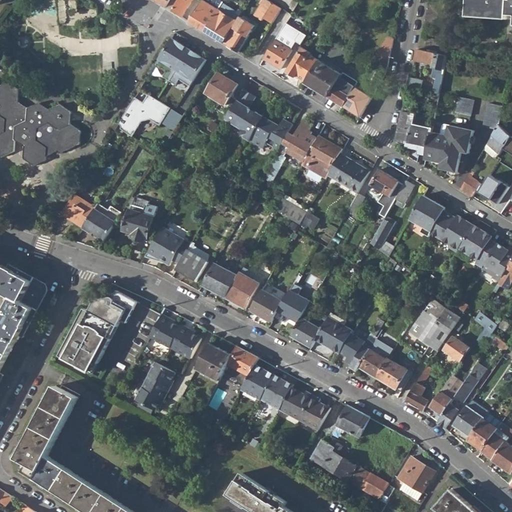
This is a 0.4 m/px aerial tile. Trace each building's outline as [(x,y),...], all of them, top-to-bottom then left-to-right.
[(179,0),(173,10),(183,16),(193,0),(179,0)] [(266,18),(274,23),(283,9),(268,0),(265,0),(256,15),(264,21),(266,18)] [(511,0),(468,0),(468,15),(507,18),(507,14),(511,14),(511,0)] [(213,21),(207,31),(226,42),(239,20),(241,17),(238,15),(239,13),(224,3),(213,21)] [(191,21),(207,31),(213,21),(197,11),(191,21)] [(226,42),(240,51),(253,31),(247,27),(250,21),(249,21),(243,18),(241,16),(241,17),(239,20),(226,42)] [(257,26),(250,21),(247,27),(253,31),(257,26)] [(266,58),(282,69),(294,50),(292,50),(298,41),(296,40),(301,31),(288,23),(266,58)] [(375,57),(389,66),(391,56),(395,38),(388,33),(383,44),(375,57)] [(289,70),(307,82),(321,60),(310,54),(312,52),(304,47),(289,70)] [(435,91),(441,92),(443,84),(441,83),(448,55),(417,49),(415,60),(435,64),(435,66),(436,67),(434,77),(438,78),(435,91)] [(177,88),(180,89),(181,89),(184,88),(186,86),(196,69),(172,56),(163,73),(175,79),(175,85),(177,88)] [(307,82),(330,96),(336,85),(343,74),(321,60),(307,82)] [(209,94),(228,105),(241,86),(222,74),(209,94)] [(26,159),(37,166),(48,160),(49,156),(59,151),(62,153),(82,143),(83,130),(71,123),(73,110),(62,103),(51,109),(40,102),(29,107),(20,101),(20,88),(10,81),(0,85),(0,153),(6,157),(17,151),(18,140),(27,146),(26,159)] [(330,96),(345,106),(353,92),(355,90),(348,85),(345,90),(336,85),(330,96)] [(345,106),(362,116),(373,97),(357,86),(355,90),(353,92),(345,106)] [(245,136),(252,140),(266,116),(252,108),(259,97),(247,90),(229,119),(244,128),(245,136)] [(456,113),(471,116),(475,99),(459,97),(456,113)] [(484,126),(498,128),(500,124),(504,105),(489,102),(484,126)] [(156,134),(170,143),(185,118),(189,112),(181,107),(168,129),(171,131),(170,133),(161,127),(156,134)] [(398,140),(409,143),(413,123),(415,124),(417,114),(404,111),(398,140)] [(268,141),(281,149),(295,125),(284,119),(281,125),(266,116),(252,140),(264,147),(268,141)] [(310,155),(319,139),(309,133),(314,124),(305,119),(290,144),(299,149),(295,156),(305,162),(310,155)] [(421,154),(428,156),(433,133),(434,128),(427,126),(429,121),(422,119),(421,125),(415,124),(413,123),(409,143),(408,147),(421,150),(421,154)] [(498,128),(486,149),(496,156),(499,155),(502,151),(504,147),(511,137),(511,135),(500,124),(498,128)] [(442,169),(459,172),(463,152),(470,154),(474,130),(450,126),(448,136),(442,135),(433,133),(428,156),(427,160),(442,163),(442,169)] [(310,155),(334,169),(342,154),(345,149),(321,135),(319,139),(310,155)] [(511,161),(511,155),(504,147),(502,151),(511,161)] [(330,176),(359,193),(360,192),(362,189),(372,171),(342,154),(334,169),(330,176)] [(269,171),(276,175),(283,162),(276,158),(269,171)] [(406,185),(382,170),(372,184),(386,193),(383,205),(386,206),(381,214),(387,218),(398,199),(406,185)] [(462,189),(474,196),(482,183),(474,178),(475,175),(472,173),(462,189)] [(82,186),(87,189),(94,178),(88,175),(82,186)] [(398,199),(406,203),(416,185),(408,180),(406,185),(398,199)] [(474,196),(481,201),(490,188),(482,183),(474,196)] [(369,193),(362,189),(360,192),(359,193),(352,206),(359,210),(369,193)] [(511,195),(507,192),(499,203),(507,208),(511,200),(511,195)] [(64,214),(85,227),(98,207),(77,193),(64,214)] [(422,232),(430,237),(432,233),(446,210),(447,207),(426,195),(411,220),(425,227),(422,232)] [(302,224),(308,213),(285,198),(278,211),(302,225),(302,224)] [(215,205),(226,212),(229,206),(217,200),(215,205)] [(106,240),(125,211),(114,204),(111,208),(101,201),(98,207),(85,227),(106,240)] [(134,237),(147,241),(148,237),(150,237),(157,217),(133,209),(127,230),(135,233),(134,237)] [(308,213),(302,224),(308,228),(310,224),(318,228),(323,220),(312,214),(314,212),(310,209),(308,213)] [(460,248),(475,224),(459,214),(458,217),(446,210),(432,233),(450,244),(451,248),(458,252),(460,248)] [(373,242),(391,256),(396,246),(386,240),(394,225),(385,220),(373,242)] [(484,267),(498,243),(492,239),(494,236),(475,224),(460,248),(479,259),(476,263),(484,267)] [(185,241),(186,239),(165,227),(148,257),(156,259),(157,255),(164,257),(166,261),(171,265),(175,259),(181,263),(192,244),(185,241)] [(199,280),(210,260),(193,251),(196,246),(201,237),(197,234),(193,242),(192,244),(181,263),(178,269),(199,280)] [(500,281),(511,261),(511,253),(509,252),(511,250),(499,243),(498,243),(484,267),(483,269),(494,276),(493,277),(500,281)] [(209,253),(196,246),(193,251),(210,260),(209,253)] [(205,283),(229,296),(242,272),(218,259),(205,283)] [(511,261),(500,281),(497,286),(494,290),(498,292),(502,283),(509,287),(511,281),(511,261)] [(0,317),(0,380),(1,381),(6,373),(1,371),(18,340),(19,341),(23,334),(26,335),(49,292),(48,284),(11,264),(9,268),(0,263),(0,292),(10,298),(0,317)] [(242,272),(229,296),(248,307),(262,283),(255,279),(258,274),(246,267),(242,272)] [(429,280),(435,284),(439,278),(434,274),(429,280)] [(252,310),(273,321),(285,300),(265,289),(252,310)] [(278,322),(295,332),(306,312),(317,294),(308,289),(304,296),(307,298),(301,307),(298,306),(294,313),(286,308),(278,322)] [(86,307),(60,355),(79,365),(78,366),(90,372),(91,370),(96,361),(99,363),(123,319),(129,323),(141,302),(118,290),(115,297),(113,296),(110,299),(108,298),(108,299),(99,315),(95,312),(86,307)] [(412,332),(439,351),(463,317),(435,298),(412,332)] [(99,315),(108,299),(101,300),(95,312),(99,315)] [(469,305),(462,301),(459,306),(465,311),(469,305)] [(497,323),(482,310),(476,319),(487,327),(494,332),(501,322),(499,320),(497,323)] [(317,339),(324,327),(310,319),(312,314),(306,312),(295,332),(293,334),(313,346),(317,339)] [(171,318),(163,314),(158,323),(151,336),(191,359),(203,338),(196,334),(190,331),(191,329),(183,325),(182,327),(176,324),(170,320),(171,318)] [(332,347),(342,352),(354,333),(356,330),(330,316),(328,320),(324,327),(317,339),(327,344),(328,342),(333,345),(332,347)] [(500,325),(507,331),(511,323),(511,322),(505,318),(500,325)] [(370,336),(353,365),(352,365),(359,370),(362,365),(372,348),(376,343),(371,339),(373,338),(374,338),(385,321),(381,319),(370,336)] [(482,335),(493,343),(495,341),(499,336),(494,332),(487,327),(482,335)] [(364,332),(357,328),(356,330),(354,333),(360,337),(364,332)] [(354,333),(342,352),(349,356),(346,361),(353,365),(370,336),(364,332),(360,337),(354,333)] [(446,349),(463,362),(473,348),(456,336),(446,349)] [(495,341),(507,351),(511,345),(506,341),(499,336),(495,341)] [(198,367),(221,380),(226,370),(230,363),(235,355),(212,342),(198,367)] [(376,343),(372,348),(382,354),(386,348),(376,342),(376,343)] [(230,363),(226,370),(239,378),(241,383),(246,386),(252,376),(258,364),(262,358),(239,346),(235,355),(230,363)] [(372,348),(362,365),(379,376),(390,359),(382,354),(372,348)] [(379,376),(396,387),(408,368),(391,357),(390,359),(379,376)] [(406,400),(424,410),(429,402),(422,396),(428,388),(424,385),(440,362),(434,359),(406,400)] [(96,361),(91,370),(94,372),(99,363),(96,361)] [(167,400),(174,386),(173,385),(176,379),(179,373),(159,362),(138,400),(143,403),(139,409),(153,417),(157,410),(158,411),(162,405),(165,399),(167,400)] [(459,393),(457,396),(465,402),(488,369),(480,363),(459,393)] [(264,400),(277,376),(258,364),(252,376),(246,386),(244,389),(264,400)] [(277,376),(264,400),(282,409),(294,388),(295,386),(277,376)] [(25,470),(89,511),(136,511),(49,455),(80,397),(57,384),(18,458),(28,464),(25,470)] [(282,410),(301,421),(315,395),(307,391),(306,394),(294,388),(282,409),(282,410)] [(433,405),(444,414),(451,404),(457,396),(459,393),(456,391),(451,397),(443,391),(433,405)] [(301,421),(320,431),(333,408),(321,402),(322,399),(315,395),(301,421)] [(459,409),(451,404),(444,414),(439,421),(447,428),(459,409)] [(455,425),(472,437),(485,418),(486,417),(469,404),(455,425)] [(340,424),(361,436),(372,417),(350,405),(340,424)] [(472,437),(485,447),(499,428),(485,418),(472,437)] [(484,449),(496,458),(508,441),(511,435),(511,428),(503,421),(499,428),(485,447),(484,449)] [(234,435),(242,439),(245,433),(238,429),(234,435)] [(350,479),(381,499),(390,484),(340,454),(345,445),(340,442),(338,443),(333,440),(330,444),(323,440),(312,458),(348,480),(350,479)] [(496,458),(511,470),(511,444),(508,441),(496,458)] [(400,478),(424,493),(437,471),(414,457),(400,478)] [(295,511),(286,505),(287,502),(243,472),(229,492),(257,511),(295,511)] [(0,500),(8,506),(16,497),(0,486),(0,500)] [(481,511),(453,489),(437,508),(442,511),(481,511)] [(372,511),(382,511),(388,503),(381,499),(372,511)]
